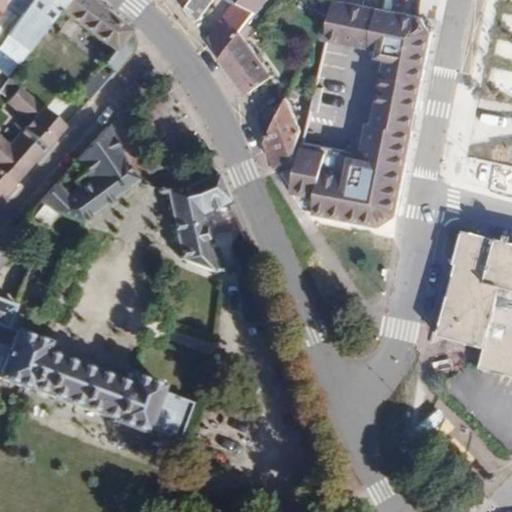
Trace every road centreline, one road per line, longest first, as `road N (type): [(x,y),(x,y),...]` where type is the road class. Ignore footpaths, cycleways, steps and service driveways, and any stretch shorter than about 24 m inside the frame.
road 1 (tertiary): [(353,431),(211,100),(163,36)]
road 2 (residential): [(442,109),(401,332),(353,431)]
road 3 (residential): [(163,36),(0,219)]
